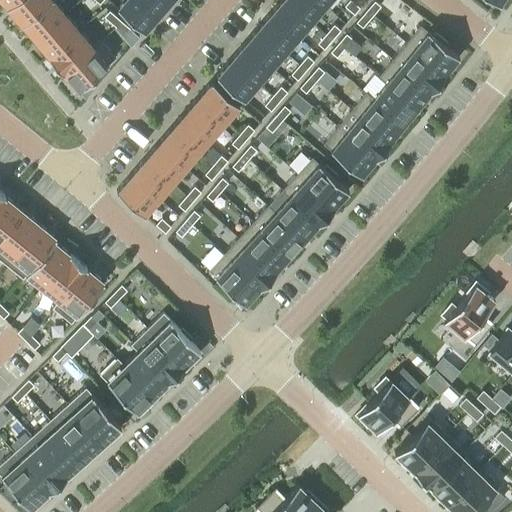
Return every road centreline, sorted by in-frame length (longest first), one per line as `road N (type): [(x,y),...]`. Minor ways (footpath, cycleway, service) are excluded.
road 1 (tertiary): [(511,64),(259,360)]
road 2 (residential): [(259,360),(73,174)]
road 3 (residential): [(224,0),(73,174)]
road 4 (tertiary): [(259,360),(97,511)]
road 5 (residential): [(259,360),(414,511)]
